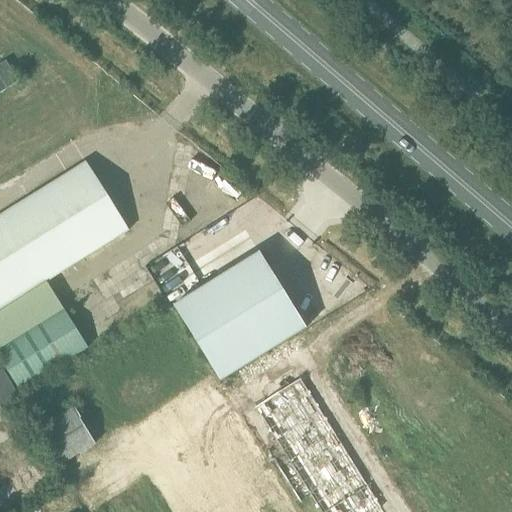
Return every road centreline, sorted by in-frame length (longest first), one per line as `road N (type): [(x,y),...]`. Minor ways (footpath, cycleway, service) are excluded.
road 1 (unclassified): [(511,325),(104,0)]
road 2 (primary): [(511,227),(247,0)]
